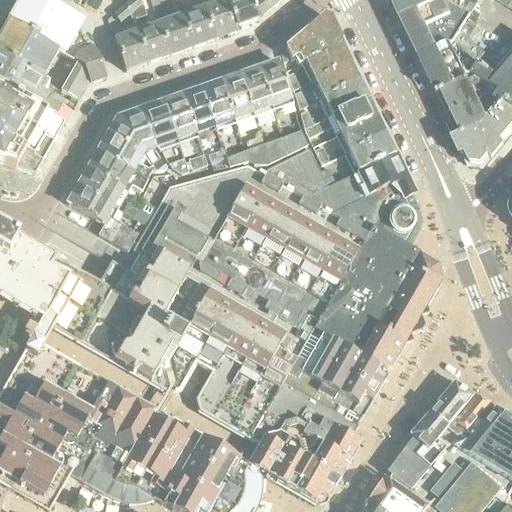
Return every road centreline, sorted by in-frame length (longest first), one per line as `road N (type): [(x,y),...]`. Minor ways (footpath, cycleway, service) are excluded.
road 1 (residential): [(0,211),(36,212),(85,125),(108,103),(255,51),(313,0)]
road 2 (tertiary): [(460,225),(353,0)]
road 3 (tertiary): [(511,353),(460,225)]
